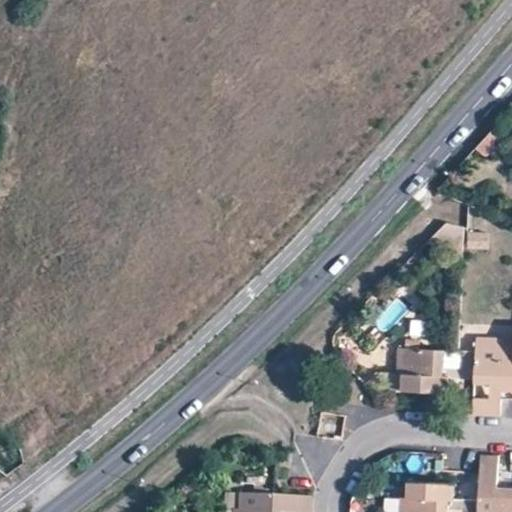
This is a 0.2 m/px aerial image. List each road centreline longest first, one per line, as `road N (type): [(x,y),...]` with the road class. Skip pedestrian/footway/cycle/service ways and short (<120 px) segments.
road 1 (tertiary): [(57,511),(283,315),(511,64)]
road 2 (residential): [(511,439),(395,433),(355,447),(332,480),(330,511)]
